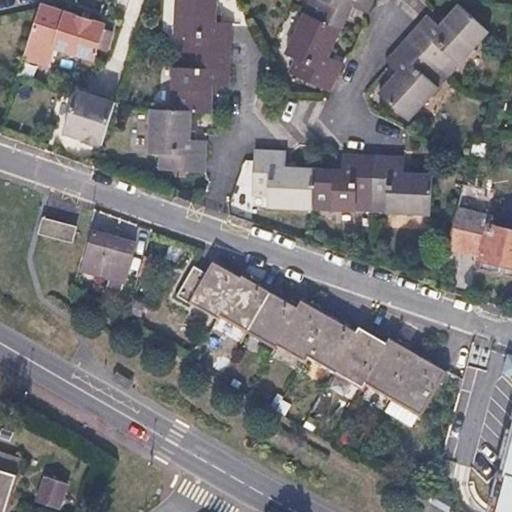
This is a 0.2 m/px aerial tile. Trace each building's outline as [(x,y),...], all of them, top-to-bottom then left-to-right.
[(215,0),(170,0),(169,37),(181,38),(181,52),(227,55),(228,24),(214,23),(215,0)] [(306,0),(300,15),(338,31),(349,6),(364,13),(369,0),(306,0)] [(426,12),(403,36),(436,69),(446,58),(455,66),(487,33),(456,4),(437,23),(426,12)] [(43,9),(39,8),(22,58),(40,64),(48,66),(51,57),(54,49),(92,60),(103,26),(64,15),(43,9)] [(338,31),(300,15),(282,55),(293,60),(287,74),(328,92),(342,62),(327,55),(338,31)] [(381,59),(385,64),(392,70),(373,89),(403,119),(433,88),(425,80),(436,69),(403,36),(381,59)] [(180,67),(169,67),(167,110),(190,111),(211,112),(212,85),(226,86),(227,55),(181,52),(180,67)] [(113,101),(75,88),(60,133),(80,140),(79,143),(94,148),(95,145),(99,146),(111,107),(113,101)] [(167,110),(147,109),(146,155),(156,155),(156,170),(202,171),(203,141),(189,141),(190,111),(167,110)] [(485,145),(470,141),(467,155),(481,158),(485,145)] [(251,150),(250,160),(249,198),(266,199),(266,209),(308,211),(310,170),(282,169),(283,151),(251,150)] [(337,171),(310,170),(308,211),(350,213),(351,202),(366,202),(369,155),(338,154),(337,171)] [(401,157),(369,155),(366,202),(382,203),(382,215),(427,217),(428,177),(400,175),(401,157)] [(489,192),(459,186),(445,249),(478,258),(476,269),(511,277),(511,231),(487,226),(489,217),(484,216),(489,192)] [(56,222),(42,219),(38,235),(52,238),(56,222)] [(75,227),(56,222),(52,238),(71,243),(75,227)] [(111,237),(93,232),(82,272),(123,283),(133,243),(111,237)] [(192,268),(176,294),(216,318),(217,316),(240,279),(227,271),(212,262),(205,275),(192,268)] [(242,276),(240,279),(217,316),(245,332),(269,292),(255,284),(242,276)] [(282,300),(269,292),(245,332),(272,348),(274,345),(296,308),(282,300)] [(300,301),(296,308),(274,345),(301,361),(304,356),(327,317),(313,309),(300,301)] [(356,333),(327,317),(304,356),(332,373),(356,333)] [(358,329),(356,333),(332,373),(358,390),(362,384),(385,345),(358,329)] [(388,340),(385,345),(362,384),(389,401),(415,356),(388,340)] [(443,372),(415,356),(389,401),(416,417),(443,372)] [(511,511),(511,405),(509,417),(511,417),(511,424),(511,430),(506,428),(500,452),(505,453),(500,472),(495,470),(483,511),(511,511)] [(15,475),(0,469),(0,511),(2,511),(6,502),(15,475)] [(35,501),(60,510),(69,485),(45,476),(35,501)]
